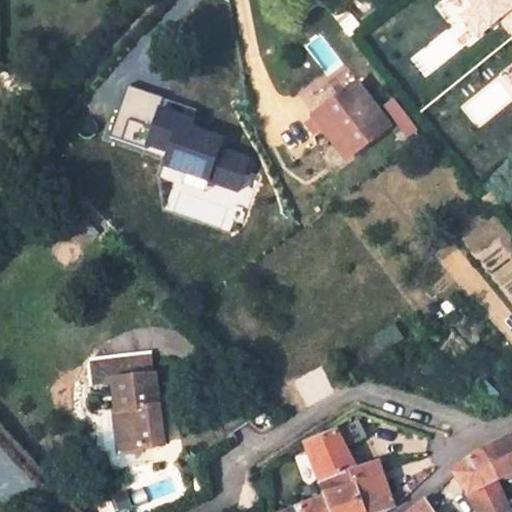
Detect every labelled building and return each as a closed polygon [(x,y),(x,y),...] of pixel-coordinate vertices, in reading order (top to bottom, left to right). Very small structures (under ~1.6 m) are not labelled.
[(511,0),(434,0),(465,45),(511,12),(511,0)] [(511,75),(511,13),(499,23),(511,39),(511,62),(506,67),(511,75)] [(358,85),(313,118),(325,133),(333,126),(356,155),(391,129),(358,85)] [(160,170),(239,193),(250,156),(220,148),(223,138),(192,129),(198,108),(126,88),(111,139),(164,154),(160,170)] [(325,133),(347,162),(356,155),(333,126),(325,133)] [(133,243),(155,220),(138,204),(116,227),(133,243)] [(157,446),(151,375),(109,379),(115,450),(157,446)] [(110,421),(96,421),(97,448),(111,447),(110,421)] [(511,433),(478,451),(495,488),(511,478),(511,433)] [(321,437),(309,441),(298,447),(308,481),(341,469),(330,435),(321,437)] [(471,511),(504,511),(506,511),(495,488),(478,451),(469,455),(459,461),(450,469),(471,511)] [(376,511),(380,510),(363,461),(341,469),(308,481),(313,498),(332,511),(376,511)] [(332,511),(313,498),(281,511),(332,511)] [(424,511),(416,498),(400,511),(424,511)]
